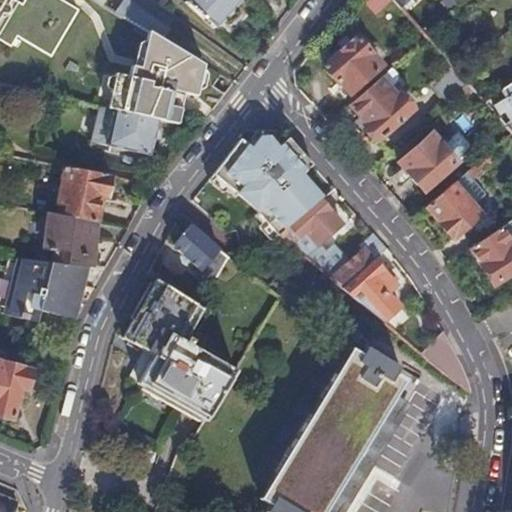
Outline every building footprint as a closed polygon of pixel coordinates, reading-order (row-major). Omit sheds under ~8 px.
[(0,0),(0,40),(11,47),(17,36),(51,56),(79,9),(63,0),(24,0),(22,4),(14,0),(0,0)] [(128,0),(125,0),(116,12),(149,32),(163,40),(169,29),(128,0)] [(188,0),(186,3),(214,29),(240,0),(188,0)] [(362,0),(377,15),(391,0),(362,0)] [(391,0),(400,9),(404,6),(398,0),(391,0)] [(453,0),(431,0),(445,17),(459,6),(453,0)] [(111,93),(118,96),(114,111),(115,112),(158,121),(178,126),(183,107),(162,102),(165,92),(174,94),(175,91),(186,94),(198,97),(206,65),(163,40),(149,32),(140,69),(132,66),(129,77),(115,74),(111,93)] [(340,83),(351,95),(352,94),(381,68),(382,67),(357,38),(324,68),(338,84),(340,83)] [(451,67),(430,85),(446,104),(467,85),(454,71),(451,67)] [(386,74),(381,68),(352,94),(357,100),(380,80),(386,74)] [(393,87),(390,90),(380,80),(357,100),(350,106),(366,125),(364,126),(379,143),(414,111),(393,87)] [(511,122),(506,125),(511,134),(511,85),(503,91),(508,98),(494,106),(501,116),(506,113),(511,122)] [(115,112),(101,108),(92,142),(107,146),(115,112)] [(107,146),(151,156),(158,121),(115,112),(107,146)] [(433,134),(399,164),(424,193),(457,163),(456,162),(471,150),(457,135),(443,147),(433,134)] [(269,139),(260,138),(251,149),(261,157),(270,158),(279,150),(269,139)] [(212,176),(247,203),(279,236),(281,237),(321,202),(323,200),(303,177),(313,168),(289,140),(279,150),(270,158),(261,157),(251,149),(241,141),(212,176)] [(487,155),(466,174),(472,181),(494,163),(487,155)] [(58,204),(67,206),(64,217),(97,223),(103,198),(106,198),(111,177),(65,168),(58,204)] [(453,185),(472,206),(485,196),(472,181),(466,174),(461,178),(453,185)] [(452,240),(480,216),(472,206),(453,185),(426,208),(439,223),(438,224),(452,240)] [(281,237),(299,253),(343,289),(374,262),(386,250),(373,236),(360,247),(364,251),(349,265),(333,247),(326,254),(319,247),(342,226),(321,202),(281,237)] [(49,250),(55,251),(53,264),(83,267),(92,268),(97,223),(64,217),(49,214),(44,247),(50,248),(49,250)] [(511,220),(469,249),(493,287),(511,274),(511,220)] [(192,227),(173,248),(213,284),(227,260),(192,227)] [(53,264),(21,260),(10,317),(31,322),(40,324),(42,313),(76,321),(82,298),(76,297),(83,267),(53,264)] [(374,262),(343,289),(383,323),(400,309),(387,294),(396,287),(393,283),(395,281),(395,278),(391,273),(387,273),(385,274),(374,262)] [(144,353),(129,380),(204,423),(234,373),(190,347),(192,343),(186,340),(203,311),(199,309),(156,282),(123,340),(144,353)] [(336,376),(323,369),(266,471),(279,478),(290,484),(275,510),(273,511),(318,511),(324,503),(333,509),(338,511),(347,511),(403,414),(391,407),(380,401),(395,375),(398,369),(365,349),(361,357),(346,382),(336,376)] [(0,416),(12,419),(21,389),(27,390),(33,371),(0,363),(0,416)] [(13,511),(17,504),(0,497),(0,511),(13,511)]
